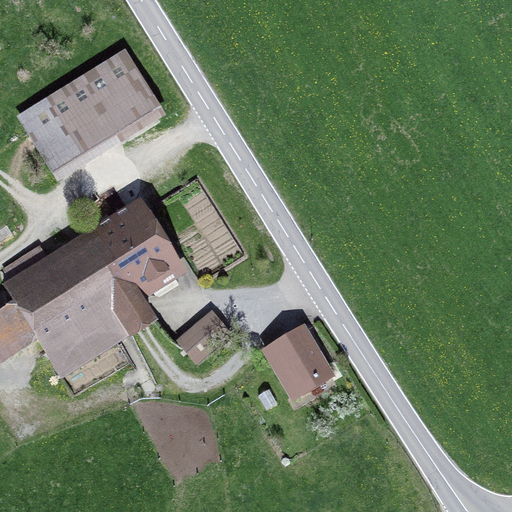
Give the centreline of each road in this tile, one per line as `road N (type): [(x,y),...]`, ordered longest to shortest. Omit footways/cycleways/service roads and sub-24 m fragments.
road 1 (tertiary): [(143,0),(468,511)]
road 2 (unknown): [(327,296),(163,309)]
